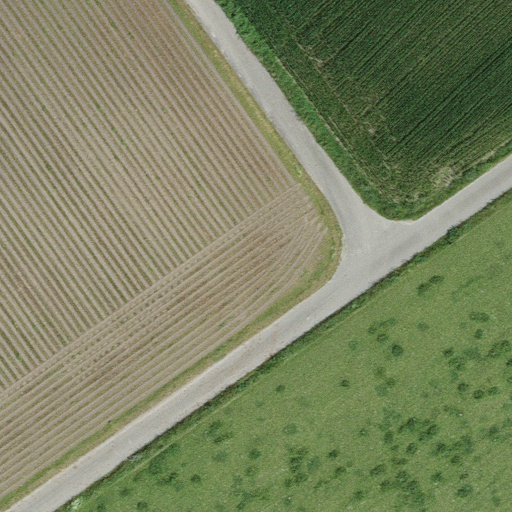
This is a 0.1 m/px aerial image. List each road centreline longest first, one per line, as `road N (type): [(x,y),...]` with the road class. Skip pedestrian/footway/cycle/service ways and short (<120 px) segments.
road 1 (track): [(511,172),(30,511)]
road 2 (track): [(201,0),(386,260)]
